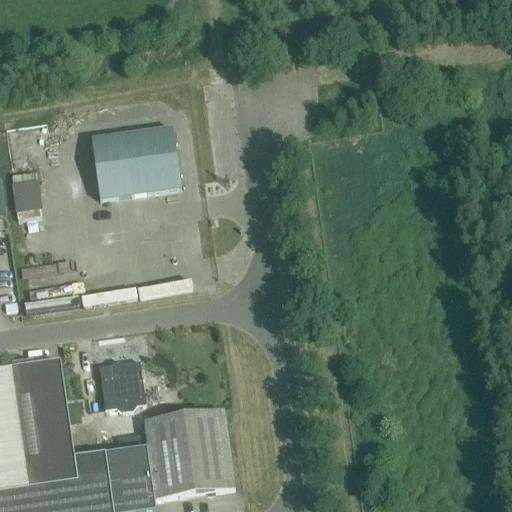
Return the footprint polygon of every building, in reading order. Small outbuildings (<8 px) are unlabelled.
[(100,206),(181,194),(173,133),(92,144),(100,206)] [(78,488),(75,463),(70,426),(61,367),(12,374),(29,495),(78,488)] [(142,379),(140,367),(99,372),(105,416),(117,414),(122,418),(134,416),(138,411),(146,410),(143,384),(145,383),(144,378),(142,379)] [(135,454),(122,456),(105,459),(112,511),(154,511),(154,506),(235,495),(224,415),(144,426),(148,452),(135,454)] [(70,426),(75,463),(101,459),(99,447),(98,447),(94,422),(70,426)] [(120,442),(122,456),(135,454),(133,440),(120,442)] [(112,511),(105,459),(101,459),(75,463),(78,488),(29,495),(0,499),(0,511),(112,511)]
